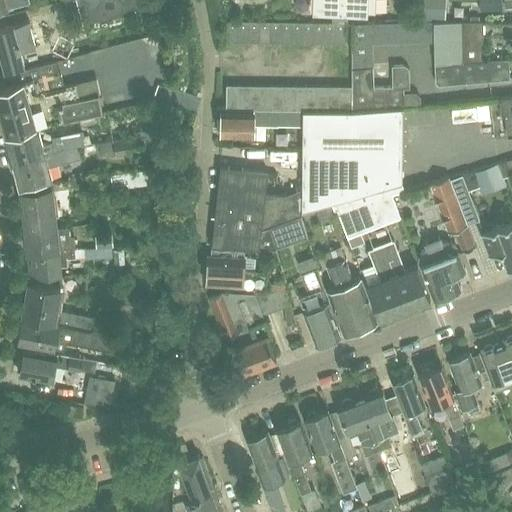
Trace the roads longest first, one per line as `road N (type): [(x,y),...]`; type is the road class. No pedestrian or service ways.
road 1 (residential): [(200,410),(199,173),(209,66),(197,0)]
road 2 (residential): [(205,409),(511,292)]
road 3 (unclassified): [(0,451),(138,430),(200,410)]
road 4 (residential): [(0,322),(8,261),(0,173)]
